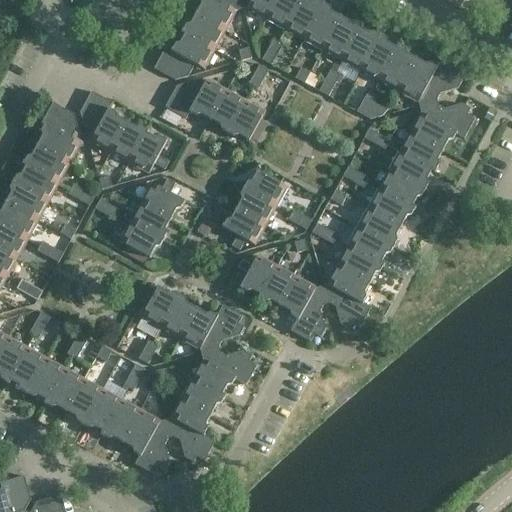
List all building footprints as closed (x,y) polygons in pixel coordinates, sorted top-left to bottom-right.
[(201,7),(195,17),(224,33),(235,14),(209,0),(200,0),(199,2),(201,7)] [(209,0),(235,14),(235,13),(238,12),(234,0),(209,0)] [(240,0),(243,10),(247,10),(253,0),(240,0)] [(253,0),(247,10),(266,21),(277,0),(253,0)] [(277,0),(266,21),(285,31),(303,0),(277,0)] [(303,0),(285,31),(303,41),(323,6),(317,3),(312,4),(303,0)] [(323,6),(303,41),(322,52),(340,20),(331,15),(329,10),(323,6)] [(181,34),(214,52),(224,33),(195,17),(190,26),(185,27),(181,34)] [(340,20),(322,52),(341,62),(361,26),(355,24),(350,25),(340,20)] [(361,26),(341,62),(360,72),(380,37),(374,33),(369,36),(364,32),(363,27),(361,26)] [(204,71),(214,52),(181,34),(181,35),(184,37),(180,45),(175,46),(171,52),(180,57),(194,66),(204,71)] [(360,72),(352,86),(367,94),(367,92),(372,95),(378,83),(395,49),(388,45),(386,40),(380,37),(360,72)] [(273,40),(267,50),(277,56),(282,45),(273,40)] [(395,49),(378,83),(397,93),(415,60),(407,55),(405,51),(397,46),(395,49)] [(180,57),(171,52),(165,49),(153,70),(167,78),(180,57)] [(238,52),(241,62),(251,59),(249,49),(238,52)] [(267,50),(261,61),(271,66),(277,56),(267,50)] [(194,66),(180,57),(167,78),(175,82),(187,78),(194,66)] [(440,59),(436,67),(416,103),(417,104),(418,107),(436,102),(439,95),(457,90),(462,81),(456,78),(460,71),(440,59)] [(415,60),(397,93),(416,103),(436,67),(430,65),(425,66),(415,60)] [(330,71),(324,82),(333,87),(339,77),(341,78),(345,70),(333,65),(330,71)] [(259,66),(254,75),(263,81),(268,72),(259,66)] [(301,69),(295,79),(304,85),(310,74),(301,69)] [(248,84),(258,90),(263,81),(254,75),(248,84)] [(207,81),(201,91),(193,106),(189,115),(195,118),(200,116),(210,121),(226,92),(207,81)] [(324,82),(318,92),(328,98),(333,87),(324,82)] [(176,88),(172,95),(193,106),(201,91),(188,84),(176,88)] [(91,92),(83,107),(104,118),(108,110),(112,104),(91,92)] [(245,102),(226,92),(210,121),(219,127),(221,131),(227,135),(245,102)] [(367,94),(362,103),(371,108),(377,97),(372,95),(367,92),(367,94)] [(189,115),(193,106),(172,95),(164,109),(185,120),(189,115)] [(265,113),(245,102),(227,135),(233,138),(238,137),(248,143),(265,113)] [(362,103),(356,114),(366,119),(371,108),(362,103)] [(41,125),(43,126),(55,133),(66,111),(52,104),(41,125)] [(419,116),(409,134),(442,152),(447,142),(452,140),(455,136),(463,140),(474,120),(466,116),(470,110),(461,105),(444,111),(437,107),(420,112),(419,116)] [(95,133),(104,118),(83,107),(79,114),(83,126),(95,133)] [(104,118),(95,133),(90,143),(110,154),(126,124),(116,119),(115,115),(108,110),(104,118)] [(74,116),(66,111),(55,133),(70,140),(77,127),(74,116)] [(401,130),(409,115),(387,122),(401,130)] [(126,124),(110,154),(129,164),(147,132),(140,129),(135,130),(126,124)] [(70,140),(55,133),(43,126),(40,132),(41,138),(37,147),(69,165),(80,146),(70,140)] [(368,130),(363,139),(374,145),(379,136),(368,130)] [(147,132),(129,164),(148,175),(153,165),(164,171),(169,163),(158,157),(166,142),(159,139),(154,140),(147,136),(148,132),(147,132)] [(442,152),(409,134),(399,153),(435,173),(438,166),(437,161),(442,152)] [(379,136),(374,145),(385,151),(390,142),(379,136)] [(26,159),(23,164),(59,184),(69,165),(37,147),(31,157),(26,159)] [(435,173),(399,153),(388,172),(424,191),(428,185),(426,180),(431,172),(434,174),(435,173)] [(16,178),(13,183),(48,203),(59,184),(23,164),(21,166),(25,168),(20,176),(16,178)] [(347,168),(342,177),(353,183),(358,174),(347,168)] [(246,184),(243,190),(275,208),(286,188),(256,172),(251,183),(246,184)] [(424,191),(388,172),(378,191),(414,210),(415,209),(412,206),(416,199),(421,197),(424,191)] [(358,174),(353,183),(364,189),(369,180),(358,174)] [(109,177),(99,180),(102,191),(112,188),(109,177)] [(151,185),(141,204),(170,221),(175,212),(180,211),(184,204),(169,195),(175,184),(167,180),(161,191),(151,185)] [(48,203),(13,183),(9,190),(10,195),(5,204),(38,222),(48,203)] [(73,186),(68,195),(79,201),(84,192),(73,186)] [(240,201),(235,211),(264,228),(275,208),(243,190),(239,196),(240,201)] [(335,191),(329,201),(340,207),(345,197),(335,191)] [(414,210),(378,191),(368,209),(400,227),(405,218),(410,216),(414,210)] [(94,198),(84,192),(79,201),(89,207),(94,198)] [(99,201),(95,210),(104,215),(109,206),(99,201)] [(38,222),(5,204),(0,213),(0,225),(27,241),(38,222)] [(141,204),(130,224),(163,242),(166,236),(165,231),(170,221),(141,204)] [(109,206),(104,215),(113,220),(118,211),(109,206)] [(400,227),(368,209),(357,228),(393,248),(396,242),(395,237),(400,227)] [(230,220),(225,222),(221,229),(236,237),(231,247),(239,252),(245,242),(254,247),(264,228),(235,211),(230,220)] [(293,212),(288,221),(297,226),(302,217),(293,212)] [(311,222),(302,217),(297,226),(306,231),(311,222)] [(163,242),(130,224),(119,243),(149,260),(155,250),(159,248),(163,242)] [(27,241),(0,225),(0,250),(17,260),(27,241)] [(60,234),(71,240),(76,231),(65,225),(60,234)] [(317,225),(311,234),(322,240),(327,230),(317,225)] [(393,248),(357,228),(347,247),(383,267),(383,266),(380,264),(384,256),(389,254),(393,248)] [(327,230),(322,240),(332,246),(338,236),(327,230)] [(304,241),(294,244),(297,254),(307,251),(304,241)] [(42,243),(37,252),(47,258),(52,249),(42,243)] [(383,267),(347,247),(336,266),(369,284),(374,275),(378,273),(383,267)] [(63,254),(52,249),(47,258),(58,264),(63,254)] [(0,274),(6,278),(17,260),(0,250),(0,274)] [(239,290),(246,293),(251,292),(256,294),(257,300),(258,300),(276,267),(257,257),(252,266),(241,261),(237,269),(247,275),(239,290)] [(369,284),(336,266),(326,285),(362,305),(364,299),(363,294),(369,284)] [(276,267),(258,300),(265,303),(270,302),(279,307),(295,278),(276,267)] [(295,278),(279,307),(289,313),(291,317),(296,321),(314,288),(295,278)] [(21,281),(16,290),(26,296),(32,287),(21,281)] [(323,287),(328,304),(335,308),(340,326),(348,330),(351,325),(359,329),(370,309),(362,305),(326,285),(326,286),(323,287)] [(42,292),(32,287),(26,296),(37,302),(42,292)] [(314,288),(296,321),(290,332),(310,343),(314,335),(320,339),(325,330),(319,312),(323,306),(318,288),(315,289),(314,288)] [(168,295),(158,289),(141,319),(161,330),(179,297),(173,294),(168,295)] [(185,301),(179,297),(161,330),(180,340),(196,311),(187,305),(185,301)] [(222,306),(216,317),(198,350),(200,353),(218,348),(221,342),(239,337),(244,328),(238,325),(242,317),(222,306)] [(205,316),(196,311),(180,340),(198,350),(216,317),(210,314),(205,316)] [(41,313),(35,324),(44,329),(50,319),(41,313)] [(29,334),(38,340),(44,329),(35,324),(29,334)] [(78,334),(72,345),(82,350),(88,340),(78,334)] [(8,339),(0,353),(0,377),(1,381),(9,386),(11,382),(29,350),(8,339)] [(148,342),(143,351),(152,356),(157,347),(148,342)] [(66,355),(76,361),(82,350),(72,345),(66,355)] [(111,352),(102,347),(96,358),(106,363),(111,352)] [(45,359),(29,350),(11,382),(19,387),(20,392),(26,395),(45,359)] [(143,351),(138,360),(147,365),(152,356),(143,351)] [(220,354),(201,359),(202,362),(234,380),(245,387),(257,367),(248,362),(251,356),(243,352),(225,357),(220,354)] [(45,359),(26,395),(32,398),(37,397),(46,402),(63,369),(45,359)] [(234,380),(202,362),(192,379),(222,395),(226,387),(231,386),(234,380)] [(135,366),(129,376),(139,381),(144,371),(135,366)] [(46,402),(43,405),(51,409),(56,408),(66,413),(83,380),(63,369),(46,402)] [(154,373),(157,383),(167,380),(165,370),(154,373)] [(123,386),(133,392),(139,381),(129,376),(123,386)] [(225,397),(222,395),(192,379),(181,399),(210,416),(215,406),(220,405),(225,397)] [(83,380),(66,413),(75,418),(77,423),(83,426),(102,390),(83,380)] [(102,390),(83,426),(89,429),(94,428),(102,433),(120,400),(102,390)] [(205,425),(210,416),(181,399),(171,417),(204,436),(206,430),(205,425)] [(120,400),(102,433),(100,436),(108,440),(113,439),(123,444),(140,411),(120,400)] [(140,411),(123,444),(132,449),(133,454),(139,457),(158,421),(140,411)] [(204,436),(171,417),(168,420),(173,438),(179,441),(184,459),(192,464),(196,458),(203,462),(215,442),(204,436)] [(139,457),(134,465),(154,476),(158,469),(164,472),(169,463),(164,445),(167,440),(162,421),(160,422),(158,421),(139,457)] [(0,483),(0,485),(1,490),(2,490),(3,496),(27,489),(23,477),(0,483)] [(3,496),(7,507),(30,500),(27,489),(3,496)] [(0,511),(21,511),(24,511),(30,500),(7,507),(3,496),(2,490),(1,490),(0,490),(0,511)] [(63,511),(59,496),(47,500),(50,511),(63,511)] [(50,511),(47,500),(36,503),(38,511),(50,511)] [(38,511),(36,503),(35,503),(30,511),(38,511)]
